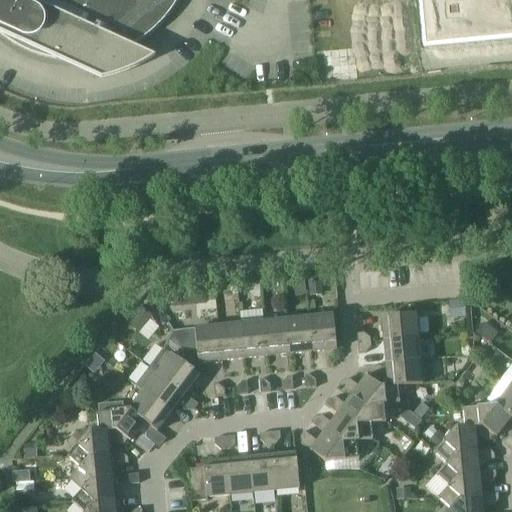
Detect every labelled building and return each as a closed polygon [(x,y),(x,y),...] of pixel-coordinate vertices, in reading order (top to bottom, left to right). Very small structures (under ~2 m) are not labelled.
[(0,0),(0,34),(3,37),(8,41),(13,44),(18,47),(23,50),(29,52),(34,55),(40,56),(46,58),(52,60),(58,61),(102,81),(109,79),(115,78),(121,76),(127,73),(133,71),(139,68),(144,65),(150,62),(155,58),(132,47),(137,44),(142,41),(147,38),(151,34),(156,30),(160,26),(164,21),(168,17),(171,12),(175,7),(178,1),(178,0),(0,0)] [(511,0),(419,0),(424,46),(511,38),(511,0)] [(182,307),(188,299),(187,293),(172,294),(173,308),(182,307)] [(464,318),(463,303),(462,301),(448,302),(450,319),(464,318)] [(137,331),(150,316),(137,306),(125,321),(137,331)] [(241,313),(242,325),(245,360),(268,358),(265,323),(264,311),(241,313)] [(382,319),(384,342),(419,339),(416,315),(382,319)] [(310,318),(314,353),(337,351),(333,316),(310,318)] [(310,318),(287,321),(290,356),(314,353),(310,318)] [(287,321),(265,323),(268,358),(290,356),(287,321)] [(219,327),(223,362),(245,360),(242,325),(219,327)] [(191,364),(196,368),(198,365),(223,362),(219,327),(195,330),(197,350),(190,351),(191,364)] [(162,349),(148,367),(185,396),(200,377),(193,371),(196,368),(191,364),(190,351),(173,331),(162,349)] [(364,334),(357,335),(358,345),(371,344),(370,339),(364,334)] [(421,362),(419,339),(384,342),(386,365),(421,362)] [(371,344),(358,345),(359,355),(366,354),(371,348),(371,344)] [(421,362),(386,365),(388,388),(398,388),(423,386),(421,362)] [(185,396),(148,367),(134,386),(144,393),(172,414),(185,396)] [(380,389),(383,388),(382,377),(377,374),(373,375),(369,380),(380,389)] [(307,389),(316,388),(316,381),(309,376),(305,376),(307,389)] [(294,391),(293,378),(289,378),(283,384),(284,392),(294,391)] [(388,388),(383,388),(380,389),(369,380),(366,378),(352,397),(367,409),(384,407),(400,406),(398,388),(388,388)] [(261,394),(271,393),(270,386),(264,381),(260,381),(261,394)] [(354,384),(351,382),(350,381),(342,382),(338,387),(347,394),(354,384)] [(238,389),(238,396),(248,395),(247,382),(243,382),(238,389)] [(226,397),(225,390),(218,385),(215,385),(215,398),(226,397)] [(511,420),(511,391),(509,389),(496,407),(511,420)] [(172,414),(144,393),(130,411),(145,423),(145,424),(149,427),(158,433),(172,414)] [(386,424),(384,407),(367,409),(352,397),(338,415),(353,427),(371,425),(386,424)] [(199,405),(193,402),(189,399),(183,408),(187,412),(196,410),(199,405)] [(328,401),(325,405),(334,412),(341,402),(336,399),(328,401)] [(118,413),(117,405),(105,406),(106,414),(118,413)] [(475,429),(480,428),(482,428),(494,437),(496,438),(511,420),(496,407),(463,411),(465,428),(475,429)] [(117,432),(128,441),(130,443),(145,424),(145,423),(130,411),(118,413),(106,414),(97,414),(99,432),(99,433),(109,432),(114,432),(117,432)] [(338,415),(324,434),(340,446),(357,444),(373,442),(371,425),(353,427),(338,415)] [(314,419),(311,423),(320,430),(327,421),(322,417),(314,419)] [(158,433),(149,427),(146,431),(147,440),(151,443),(158,433)] [(477,451),(475,429),(465,428),(456,429),(434,454),(446,466),(447,467),(459,453),(477,451)] [(490,442),(494,437),(482,428),(480,428),(481,439),(486,442),(490,442)] [(99,433),(99,432),(90,433),(68,458),(81,469),(82,470),(93,457),(111,455),(109,432),(99,433)] [(117,432),(114,432),(115,443),(120,447),(123,447),(128,441),(117,432)] [(158,433),(151,443),(155,446),(163,444),(166,440),(158,433)] [(281,433),(270,434),(272,447),(276,447),(281,440),(281,433)] [(300,438),(301,445),(306,449),(313,439),(304,433),(300,438)] [(270,434),(260,435),(261,442),(268,447),(272,447),(270,434)] [(340,446),(324,434),(310,452),(325,463),(359,460),(357,444),(340,446)] [(235,437),(225,438),(226,452),(230,451),(236,445),(235,437)] [(225,438),(215,439),(215,446),(222,452),(226,452),(225,438)] [(488,450),(477,451),(459,453),(447,467),(446,466),(436,477),(448,488),(449,489),(461,475),(479,473),(478,463),(495,460),(494,455),(488,450)] [(117,455),(118,466),(129,465),(129,459),(122,454),(117,455)] [(81,469),(71,481),(83,492),(84,493),(95,479),(113,478),(112,467),(111,455),(93,457),(82,470),(81,469)] [(273,458),(276,493),(300,491),(296,455),(273,458)] [(273,458),(250,460),(253,495),(276,493),(273,458)] [(227,462),(231,498),(253,495),(250,460),(227,462)] [(208,500),(231,498),(227,462),(203,465),(204,469),(188,471),(191,503),(208,502),(208,500)] [(485,473),(479,473),(461,475),(449,489),(448,488),(438,500),(450,511),(451,511),(463,498),(481,496),(480,485),(492,484),(496,477),(496,472),(485,473)] [(139,474),(126,476),(126,480),(132,485),(140,484),(139,474)] [(83,492),(73,504),(81,511),(89,511),(97,503),(115,500),(113,478),(95,479),(84,493),(83,492)] [(498,495),(487,496),(488,508),(494,507),(499,500),(498,495)] [(482,511),(482,508),(481,496),(463,498),(451,511),(450,511),(449,511),(482,511)] [(89,511),(116,511),(115,500),(97,503),(89,511)]
